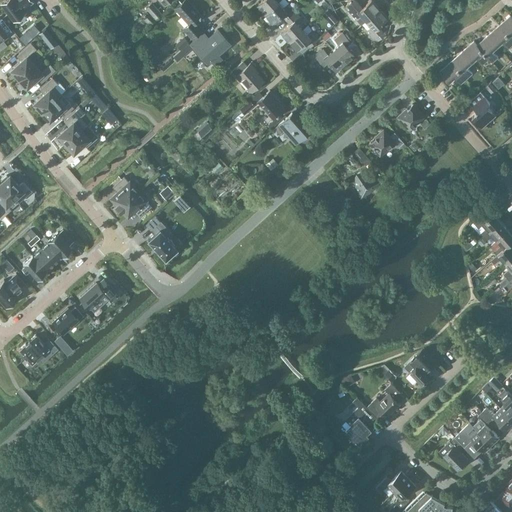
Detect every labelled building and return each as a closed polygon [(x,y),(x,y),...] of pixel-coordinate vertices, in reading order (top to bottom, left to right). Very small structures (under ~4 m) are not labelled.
[(4,0),(0,3),(13,20),(25,12),(23,8),(32,1),(31,0),(4,0)] [(201,16),(187,0),(186,0),(184,0),(175,9),(188,24),(182,29),(191,39),(202,29),(195,22),(201,16)] [(262,0),(256,6),(264,15),(278,3),(275,0),(262,0)] [(352,0),(344,8),(348,13),(355,20),(360,16),(366,22),(379,10),(370,1),(362,8),(354,0),(352,0)] [(145,8),(155,18),(162,12),(152,1),(145,8)] [(283,9),(278,3),(264,15),(272,24),(281,15),(285,20),(295,12),(288,4),(283,9)] [(386,19),(379,10),(366,22),(362,25),(366,30),(365,31),(372,39),(381,31),(377,26),(386,19)] [(288,42),(302,29),(297,24),(302,20),(295,12),(285,20),(289,24),(280,33),(288,42)] [(500,26),(511,39),(511,17),(511,16),(500,26)] [(0,41),(7,36),(6,34),(11,30),(2,18),(0,19),(0,41)] [(509,48),(511,44),(511,39),(500,26),(488,35),(498,46),(503,41),(509,48)] [(45,40),(51,35),(46,28),(39,33),(45,40)] [(302,29),(288,42),(296,51),(305,42),(310,47),(319,39),(312,31),(307,35),(302,29)] [(218,55),(230,44),(217,30),(208,38),(203,33),(189,45),(187,44),(173,56),(177,61),(192,48),(206,64),(211,60),(215,65),(222,59),(218,55)] [(333,50),(345,63),(354,56),(346,47),(351,42),(342,33),(334,40),(338,45),(333,50)] [(493,51),(498,46),(488,35),(477,45),(489,59),(492,62),(498,57),(493,51)] [(489,59),(477,45),(474,41),(462,51),(472,62),(478,57),(483,64),(489,59)] [(18,77),(19,78),(34,64),(27,56),(37,47),(32,42),(17,55),(21,60),(11,69),(13,71),(11,72),(17,78),(18,77)] [(345,63),(333,50),(327,54),(323,49),(315,56),(324,66),(328,62),(336,71),(345,63)] [(467,67),(472,62),(462,51),(451,61),(466,79),(473,74),(467,67)] [(235,76),(250,92),(244,97),(247,101),(254,95),(251,92),(263,81),(254,70),(255,69),(250,63),(246,66),(242,61),(231,71),(236,76),(235,76)] [(461,84),(466,79),(451,61),(440,71),(449,82),(455,77),(461,84)] [(41,72),(34,64),(19,78),(20,79),(19,80),(24,86),(25,85),(26,86),(37,77),(41,82),(56,68),(51,63),(41,72)] [(34,103),(42,111),(63,92),(56,84),(60,80),(55,75),(40,89),(44,93),(34,103)] [(222,75),(217,79),(223,87),(228,83),(222,75)] [(103,107),(109,103),(98,85),(92,88),(103,107)] [(269,90),(257,101),(274,120),(268,124),(271,128),(282,119),(277,114),(283,108),(275,99),(276,98),(269,90)] [(497,115),(488,105),(491,102),(485,96),(481,91),(469,102),(479,112),(473,117),(482,128),(497,115)] [(63,92),(42,111),(49,119),(59,110),(64,115),(73,107),(68,101),(64,105),(57,98),(63,92)] [(244,113),(253,106),(249,101),(240,108),(244,113)] [(412,104),(398,117),(408,129),(423,116),(412,104)] [(65,142),(66,143),(87,124),(80,116),(84,112),(79,107),(64,121),(68,126),(58,135),(60,136),(58,137),(64,143),(65,142)] [(292,113),(274,128),(280,134),(283,131),(295,143),(310,130),(297,116),(295,117),(292,113)] [(54,120),(46,127),(53,135),(60,128),(54,120)] [(206,121),(196,130),(205,139),(214,130),(206,121)] [(87,125),(87,124),(66,143),(67,144),(66,145),(71,151),(72,150),(73,152),(84,142),(88,147),(97,139),(92,134),(88,138),(81,130),(87,125)] [(398,147),(403,143),(394,133),(389,137),(383,130),(368,143),(379,155),(393,142),(398,147)] [(360,141),(354,145),(360,152),(365,148),(360,141)] [(356,157),(364,165),(369,160),(362,152),(356,157)] [(212,162),(218,170),(226,164),(220,156),(212,162)] [(365,171),(354,180),(356,191),(369,195),(377,188),(374,174),(365,171)] [(8,176),(6,175),(1,180),(2,182),(1,182),(18,202),(32,190),(23,181),(18,185),(9,175),(8,176)] [(118,209),(138,190),(129,181),(129,182),(124,176),(113,186),(117,192),(110,198),(116,205),(115,206),(118,209)] [(14,198),(1,182),(0,183),(0,198),(2,200),(0,201),(0,208),(5,214),(10,209),(6,205),(14,198)] [(162,195),(167,200),(175,193),(170,188),(162,195)] [(138,190),(118,209),(121,212),(122,211),(128,217),(135,211),(139,216),(151,206),(146,201),(147,200),(138,190)] [(482,238),(501,222),(494,213),(489,208),(484,213),(474,221),(479,227),(481,225),(485,230),(480,235),(482,238)] [(166,236),(160,229),(159,229),(155,225),(160,220),(155,215),(146,224),(150,229),(151,228),(155,233),(148,239),(147,240),(148,240),(154,247),(155,248),(158,251),(158,252),(164,258),(165,259),(166,258),(176,249),(177,248),(176,247),(166,236)] [(482,238),(485,241),(491,236),(495,242),(509,231),(501,222),(482,238)] [(48,240),(49,240),(62,255),(63,256),(72,248),(69,244),(73,240),(63,228),(58,232),(58,231),(48,240)] [(511,234),(509,231),(495,242),(490,247),(494,252),(497,256),(510,245),(511,243),(511,234)] [(49,240),(41,248),(54,263),(62,255),(49,240)] [(504,264),(511,257),(511,246),(510,245),(497,256),(491,261),(494,264),(500,259),(504,264)] [(46,270),(54,263),(41,248),(33,255),(46,270)] [(8,269),(16,261),(9,253),(1,261),(8,269)] [(33,255),(32,254),(23,263),(25,266),(22,269),(26,273),(29,270),(37,279),(47,271),(46,270),(33,255)] [(507,277),(511,272),(511,257),(504,264),(509,269),(503,274),(506,278),(507,277)] [(16,293),(26,284),(16,273),(6,282),(4,279),(0,282),(0,299),(6,307),(18,296),(16,293)] [(506,278),(500,283),(503,286),(508,282),(510,281),(507,277),(506,278)] [(96,282),(80,297),(89,308),(90,307),(94,311),(110,297),(112,300),(118,294),(116,291),(109,284),(104,278),(98,283),(96,282)] [(70,310),(68,307),(52,321),(63,333),(83,315),(75,306),(70,310)] [(52,353),(57,348),(49,339),(43,343),(36,335),(35,335),(29,340),(28,340),(29,341),(26,343),(25,343),(26,344),(20,349),(19,349),(20,350),(31,363),(32,364),(32,363),(48,349),(52,353)] [(435,363),(422,349),(409,361),(409,362),(405,366),(422,384),(431,375),(426,370),(429,367),(430,368),(435,363)] [(507,382),(495,370),(489,376),(501,387),(507,382)] [(377,397),(367,406),(376,416),(378,418),(383,413),(386,416),(400,403),(398,402),(404,396),(392,382),(385,389),(389,393),(381,401),(377,397)] [(511,394),(507,390),(502,395),(505,403),(501,407),(511,418),(511,394)] [(358,417),(346,429),(359,444),(367,437),(367,434),(365,432),(369,428),(370,429),(375,424),(372,420),(376,416),(367,406),(357,396),(353,401),(358,407),(353,412),(358,417)] [(507,429),(511,424),(511,418),(501,407),(493,415),(486,407),(481,411),(492,423),(497,418),(507,429)] [(488,426),(492,423),(481,411),(477,415),(480,418),(473,425),(491,444),(499,437),(488,426)] [(484,451),(491,444),(473,425),(466,432),(459,431),(454,436),(464,446),(472,439),(484,451)] [(460,451),(464,447),(454,437),(450,441),(453,445),(443,455),(457,469),(467,459),(460,451)] [(394,492),(408,478),(400,470),(390,480),(386,476),(375,487),(379,491),(387,484),(394,492)] [(397,510),(409,499),(405,495),(415,485),(408,478),(394,492),(397,495),(395,501),(396,503),(393,506),(397,510)] [(511,479),(503,488),(506,491),(500,497),(509,507),(511,504),(511,479)] [(445,502),(424,490),(405,509),(407,511),(405,511),(453,511),(454,505),(447,505),(444,504),(445,502)] [(509,507),(500,497),(498,496),(493,502),(490,499),(483,505),(474,505),(473,511),(507,511),(511,509),(509,507)] [(384,509),(389,505),(385,499),(379,503),(384,509)]
